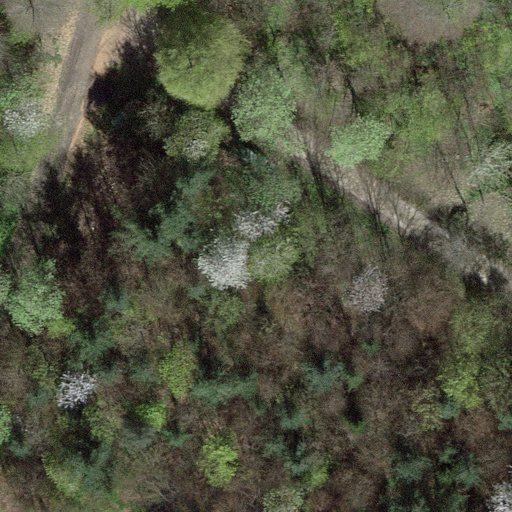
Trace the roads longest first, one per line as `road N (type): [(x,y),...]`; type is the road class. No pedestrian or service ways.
road 1 (track): [(511,285),(114,0)]
road 2 (track): [(115,6),(49,182),(0,376)]
